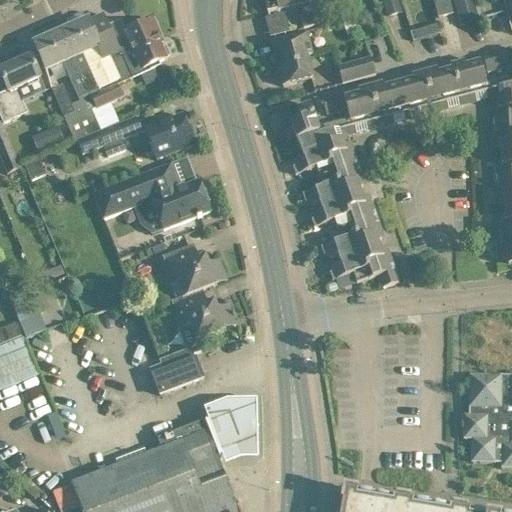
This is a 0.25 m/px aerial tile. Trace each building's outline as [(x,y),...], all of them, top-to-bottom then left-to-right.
[(263,0),(267,15),(321,0),(263,0)] [(383,0),(389,18),(401,14),(397,0),(383,0)] [(434,0),(440,18),(452,14),(448,0),(434,0)] [(453,0),(461,28),(479,23),(472,0),(453,0)] [(298,18),(302,31),(313,28),(310,15),(298,18)] [(103,16),(102,17),(129,77),(139,73),(140,77),(155,70),(153,66),(166,60),(166,59),(169,57),(166,49),(162,51),(160,46),(163,44),(153,22),(136,30),(133,26),(126,29),(126,33),(127,34),(126,35),(120,22),(119,23),(128,42),(118,47),(109,27),(108,27),(103,16)] [(88,22),(61,34),(88,97),(115,85),(116,87),(131,81),(129,77),(102,17),(88,23),(88,22)] [(414,43),(440,38),(437,26),(412,31),(414,43)] [(61,34),(34,46),(38,55),(42,64),(46,73),(61,66),(63,65),(79,100),(88,97),(61,34)] [(304,34),(290,38),(270,43),(282,88),(312,80),(306,60),(311,59),(304,34)] [(482,57),(486,74),(503,70),(498,53),(482,57)] [(0,116),(3,123),(2,124),(6,132),(18,127),(16,120),(26,116),(15,92),(41,80),(31,58),(0,71),(0,74),(8,92),(0,95),(0,116)] [(377,77),(376,74),(371,59),(338,68),(343,86),(377,77)] [(450,68),(451,72),(459,101),(460,106),(468,103),(467,99),(487,93),(479,65),(464,69),(463,64),(450,68)] [(436,71),(423,75),(434,112),(441,110),(440,106),(459,101),(451,72),(437,76),(436,71)] [(413,82),(398,86),(406,115),(425,110),(426,114),(434,112),(423,75),(412,78),(413,82)] [(495,89),(496,99),(511,98),(511,79),(504,82),(504,89),(495,89)] [(76,114),(65,119),(75,143),(76,143),(98,134),(101,133),(120,125),(115,113),(112,105),(122,100),(116,87),(115,85),(88,97),(79,100),(80,103),(72,106),(76,114)] [(382,85),(370,89),(380,127),(387,125),(386,120),(406,115),(398,86),(383,90),(382,85)] [(380,127),(370,89),(358,92),(359,97),(343,101),(351,130),(371,124),(372,129),(380,127)] [(321,100),(325,117),(342,112),(338,95),(321,100)] [(68,96),(56,101),(65,119),(76,114),(72,106),(68,96)] [(490,112),(491,128),(511,126),(511,98),(496,99),(496,105),(492,105),(493,111),(490,112)] [(289,119),(302,156),(342,141),(338,132),(321,138),(309,107),(291,114),(290,114),(290,115),(289,116),(289,117),(289,118),(289,119)] [(145,133),(153,151),(157,163),(195,148),(183,118),(145,133)] [(98,134),(76,143),(82,157),(104,148),(109,159),(126,152),(122,142),(124,141),(142,134),(136,119),(120,125),(101,133),(98,134)] [(6,132),(2,124),(0,124),(0,155),(5,168),(18,163),(6,132)] [(501,150),(502,155),(511,154),(511,126),(491,128),(492,145),(494,144),(495,150),(501,150)] [(43,134),(32,139),(38,153),(52,147),(63,142),(57,128),(43,134)] [(315,170),(319,179),(357,166),(349,144),(344,147),(342,141),(302,156),(303,160),(295,163),(297,167),(292,168),(295,177),(315,170)] [(495,161),(497,183),(511,182),(511,154),(502,155),(502,161),(495,161)] [(46,176),(39,161),(24,167),(30,182),(46,176)] [(104,222),(133,210),(140,227),(152,236),(162,232),(210,214),(198,184),(181,190),(171,165),(97,194),(93,196),(104,222)] [(319,204),(320,208),(360,194),(358,189),(365,187),(357,166),(319,179),(322,188),(302,196),(305,205),(310,203),(311,207),(319,204)] [(504,206),(505,211),(511,210),(511,182),(497,183),(498,206),(504,206)] [(334,223),(337,232),(376,218),(368,197),(362,199),(360,194),(320,208),(322,212),(313,215),(315,220),(311,221),(314,230),(334,223)] [(499,217),(500,239),(511,238),(511,210),(505,211),(505,217),(499,217)] [(337,257),(339,261),(379,247),(377,242),(383,240),(376,218),(337,232),(341,241),(320,249),(323,257),(328,256),(329,260),(337,257)] [(511,238),(500,239),(501,262),(508,262),(508,267),(511,267),(511,238)] [(193,246),(175,254),(159,260),(170,288),(180,284),(186,299),(202,292),(216,287),(214,281),(224,277),(218,263),(209,266),(205,258),(199,261),(193,246)] [(379,247),(339,261),(340,266),(332,269),(334,272),(329,274),(332,283),(353,276),(356,285),(378,278),(382,290),(398,284),(386,250),(380,252),(379,247)] [(39,275),(42,284),(53,279),(50,271),(39,275)] [(202,292),(186,299),(169,305),(187,351),(159,362),(161,366),(149,370),(160,397),(203,380),(193,356),(201,353),(197,343),(225,331),(223,326),(233,322),(227,307),(217,311),(214,303),(207,305),(202,292)] [(29,307),(24,296),(11,302),(21,325),(48,313),(43,301),(29,307)] [(0,330),(0,344),(21,337),(16,324),(0,330)] [(463,417),(463,442),(471,442),(471,465),(501,465),(500,470),(511,470),(511,377),(499,377),(488,377),(469,377),(468,417),(463,417)] [(226,407),(205,415),(227,472),(242,466),(261,466),(258,407),(226,407)] [(62,490),(55,493),(61,511),(71,511),(80,509),(81,511),(237,511),(204,423),(185,430),(157,441),(161,451),(71,486),(71,487),(62,490)] [(445,471),(445,446),(399,445),(398,471),(445,471)] [(343,505),(342,511),(470,511),(450,509),(450,510),(413,504),(413,503),(394,499),(393,501),(357,495),(358,493),(344,491),(342,505),(343,505)]
